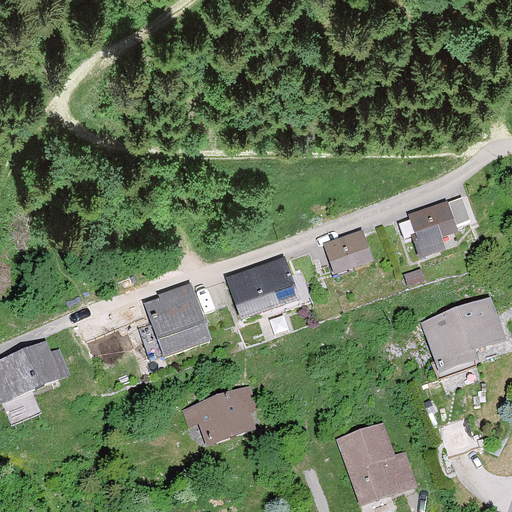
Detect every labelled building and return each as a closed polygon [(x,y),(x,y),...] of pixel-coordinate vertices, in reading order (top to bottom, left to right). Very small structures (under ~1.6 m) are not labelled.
[(460,199),(395,215),(406,259),(435,251),(432,239),(468,230),(460,199)] [(350,230),(307,245),(318,274),(361,259),(350,230)] [(213,280),(228,323),(298,299),(283,256),(213,280)] [(124,311),(144,367),(206,345),(186,289),(124,311)] [(484,304),(417,322),(428,364),(495,346),(484,304)] [(0,355),(0,400),(52,381),(37,342),(0,355)] [(196,449),(258,428),(244,387),(182,408),(196,449)] [(348,504),(409,489),(400,453),(385,456),(378,427),(332,438),(348,504)]
